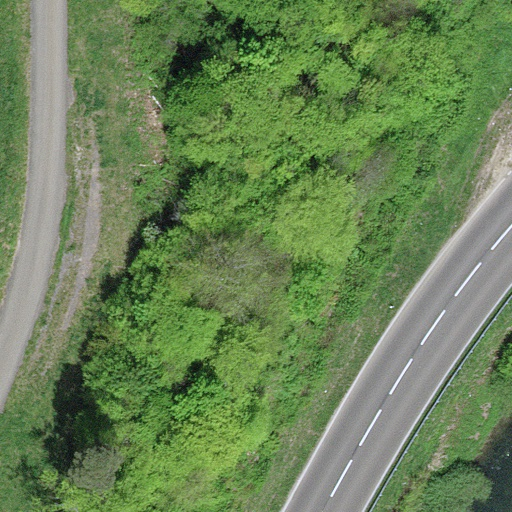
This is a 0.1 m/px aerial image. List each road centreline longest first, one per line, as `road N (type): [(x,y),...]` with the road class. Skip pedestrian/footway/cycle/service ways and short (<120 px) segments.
road 1 (unclassified): [(47,0),(47,229),(0,365)]
road 2 (primary): [(322,511),(388,396),(511,230)]
